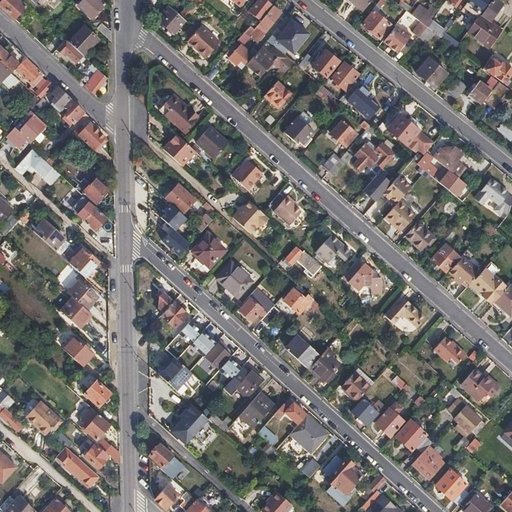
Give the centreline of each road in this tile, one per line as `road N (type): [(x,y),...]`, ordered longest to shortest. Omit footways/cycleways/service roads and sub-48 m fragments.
road 1 (residential): [(511,363),(130,26)]
road 2 (residential): [(432,511),(125,234)]
road 3 (residential): [(511,168),(300,0)]
road 4 (residential): [(128,500),(125,234)]
road 5 (residential): [(0,19),(123,133)]
